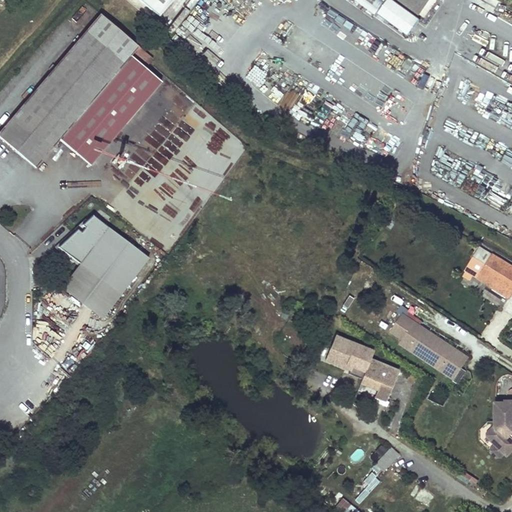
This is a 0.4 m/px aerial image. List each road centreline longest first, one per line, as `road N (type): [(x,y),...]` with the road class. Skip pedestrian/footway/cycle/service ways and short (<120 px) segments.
road 1 (unknown): [(507,510),(352,397)]
road 2 (residential): [(0,242),(20,260),(25,332),(0,361)]
